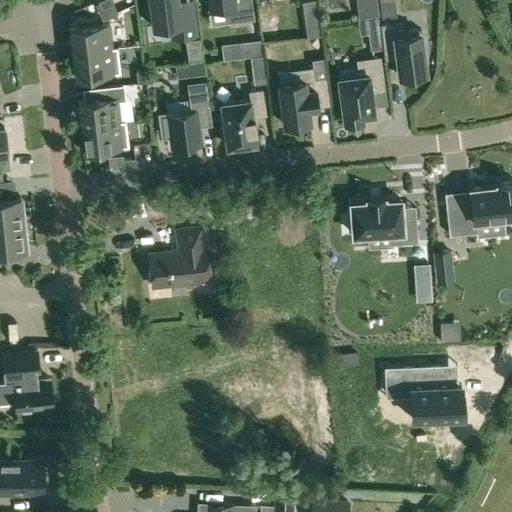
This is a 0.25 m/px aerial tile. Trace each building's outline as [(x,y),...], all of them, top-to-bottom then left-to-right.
[(149,0),(153,26),(170,24),(172,37),(195,33),(192,7),(194,7),(192,0),(149,0)] [(207,0),(208,7),(227,5),(229,21),(254,18),(251,0),(207,0)] [(303,0),(302,0),(304,14),(318,12),(316,0),(303,0)] [(379,15),(366,17),(368,32),(369,40),(382,39),(381,30),(380,23),(379,15)] [(402,64),(404,74),(426,71),(422,43),(410,45),(406,19),(380,23),(381,30),(382,39),(385,66),(402,64)] [(72,52),(117,47),(117,46),(112,46),(109,22),(69,27),(72,52)] [(184,39),(186,46),(200,45),(199,37),(184,39)] [(239,44),(242,55),(261,53),(261,44),(239,44)] [(120,72),(117,47),(72,52),(75,77),(120,72)] [(344,120),(362,118),(362,114),(373,112),(371,90),(385,88),(380,55),(356,58),(357,68),(337,70),(344,120)] [(189,61),(191,75),(203,73),(201,60),(189,61)] [(137,82),(145,81),(144,69),(136,70),(137,82)] [(326,76),(279,82),(284,124),(310,120),(308,106),(330,104),(326,76)] [(206,79),(186,81),(190,110),(160,114),(163,135),(168,135),(170,145),(202,141),(200,125),(211,123),(206,79)] [(226,139),(226,145),(255,142),(253,129),(256,129),(254,116),(266,115),(263,96),(262,88),(248,90),(249,98),(221,102),(224,125),(220,126),(222,140),(226,139)] [(80,125),(125,120),(125,119),(120,120),(118,96),(78,101),(80,125)] [(439,109),(424,112),(426,124),(441,122),(439,109)] [(80,125),(83,150),(128,145),(125,120),(80,125)] [(0,167),(1,167),(8,167),(4,126),(0,126),(0,167)] [(123,158),(124,166),(136,165),(135,157),(123,158)] [(324,168),(329,190),(339,188),(334,166),(324,168)] [(470,187),(470,189),(471,201),(445,203),(449,233),(476,230),(475,218),(502,215),(511,214),(511,179),(497,182),(497,184),(486,185),(470,187)] [(0,223),(23,221),(20,195),(0,197),(0,223)] [(352,229),(352,232),(367,231),(391,230),(392,242),(417,240),(416,216),(402,217),(401,205),(400,197),(384,198),(384,195),(381,195),(369,196),(366,196),(367,199),(350,201),(351,215),(347,216),(348,230),(352,229)] [(0,249),(26,247),(23,221),(0,223),(0,263),(1,263),(0,256),(0,249)] [(179,250),(148,254),(152,285),(173,283),(173,285),(176,287),(184,286),(185,284),(185,282),(209,279),(205,247),(203,247),(201,226),(176,229),(179,250)] [(49,377),(37,378),(36,370),(39,370),(37,349),(2,353),(4,377),(0,377),(0,397),(15,397),(16,409),(51,405),(49,377)] [(461,382),(457,382),(446,382),(445,362),(400,364),(401,394),(411,394),(412,417),(464,414),(463,390),(462,391),(461,382)] [(43,458),(0,458),(0,490),(43,491),(43,458)] [(309,511),(348,511),(350,498),(311,496),(309,511)] [(274,511),(290,511),(291,498),(276,498),(274,511)] [(254,511),(255,505),(219,503),(218,511),(254,511)]
